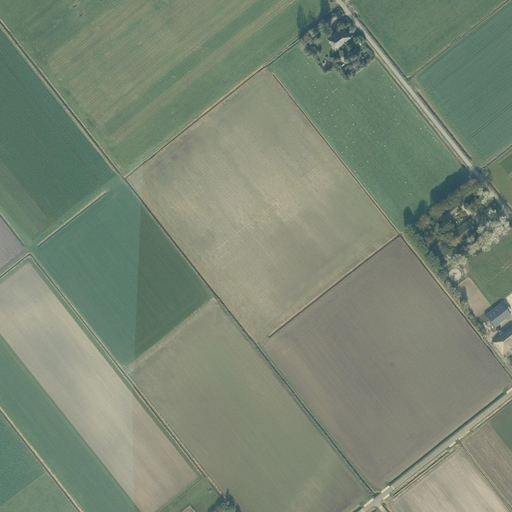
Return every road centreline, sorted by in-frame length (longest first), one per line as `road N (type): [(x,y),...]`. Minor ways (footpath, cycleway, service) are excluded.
road 1 (unclassified): [(511,219),(338,0)]
road 2 (unclassified): [(364,511),(511,393)]
